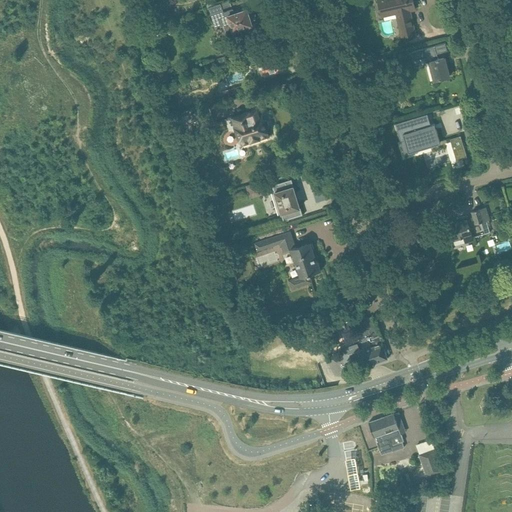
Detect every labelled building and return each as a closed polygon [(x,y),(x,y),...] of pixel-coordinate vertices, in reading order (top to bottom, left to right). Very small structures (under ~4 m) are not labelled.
[(409,9),(414,8),(412,0),(378,0),(382,15),(396,12),(401,36),(414,33),(409,9)] [(220,3),(209,7),(211,15),(219,18),(222,25),(223,24),(228,39),(246,33),(244,27),(252,25),(247,9),(234,13),(233,9),(223,12),(220,3)] [(435,80),(449,77),(444,57),(439,59),(439,58),(438,58),(437,54),(447,51),(445,43),(412,52),(414,60),(426,57),(427,62),(430,62),(431,61),(434,71),(433,71),(433,72),(434,72),(436,79),(435,80)] [(268,51),(256,54),(258,61),(256,62),(260,76),(285,68),(284,63),(281,64),(278,55),(270,57),(268,51)] [(153,69),(158,84),(163,82),(163,83),(169,81),(167,74),(166,74),(163,66),(153,69)] [(222,98),(229,95),(227,89),(220,92),(222,98)] [(198,112),(191,114),(193,122),(198,120),(200,119),(203,127),(214,123),(210,108),(198,112)] [(267,120),(264,120),(261,113),(257,115),(256,109),(251,111),(233,116),(240,139),(242,144),(268,136),(267,131),(267,129),(269,126),(267,120)] [(427,113),(395,123),(401,142),(405,141),(409,152),(440,143),(438,134),(435,123),(431,125),(427,113)] [(459,136),(449,139),(455,161),(466,157),(459,136)] [(250,197),(268,192),(265,180),(247,186),(250,197)] [(273,192),(280,214),(281,214),(283,220),(302,214),(291,180),(273,186),(275,192),(273,192)] [(465,245),(473,242),(468,225),(489,219),(485,207),(472,211),(474,217),(446,226),(451,240),(462,237),(465,245)] [(318,262),(317,262),(313,249),(314,249),(312,245),(311,245),(310,243),(295,248),(290,232),(255,243),(257,252),(281,244),(283,252),(291,249),(300,278),(290,281),(293,289),(312,283),(309,275),(321,271),(318,262)] [(432,265),(425,247),(420,249),(427,267),(432,265)] [(343,318),(354,314),(352,309),(341,313),(343,318)] [(322,322),(326,334),(345,327),(340,315),(322,322)] [(372,363),(387,358),(373,316),(357,321),(360,329),(358,329),(364,347),(359,349),(357,343),(340,349),(346,365),(359,361),(361,366),(364,365),(365,368),(373,365),(372,363)] [(394,413),(368,422),(374,437),(379,450),(379,451),(380,450),(382,454),(392,451),(404,447),(402,442),(404,441),(401,434),(401,433),(394,413)] [(427,477),(442,471),(431,439),(416,445),(427,477)]
